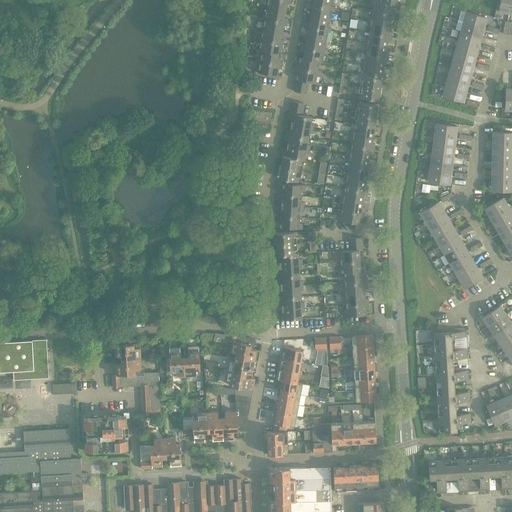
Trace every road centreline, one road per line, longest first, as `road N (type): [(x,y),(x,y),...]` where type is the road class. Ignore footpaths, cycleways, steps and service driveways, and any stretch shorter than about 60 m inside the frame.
road 1 (tertiary): [(400,327),(393,209),(431,0)]
road 2 (residential): [(133,395),(102,397),(98,333),(218,324),(268,333)]
road 3 (residential): [(268,333),(263,232),(284,95)]
road 4 (residential): [(505,283),(463,204),(494,65)]
road 5 (tertiary): [(409,511),(400,327)]
road 6 (residential): [(322,235),(372,231),(379,329)]
road 7 (residential): [(248,456),(268,333)]
road 8 (residential): [(505,283),(469,306),(476,385)]
